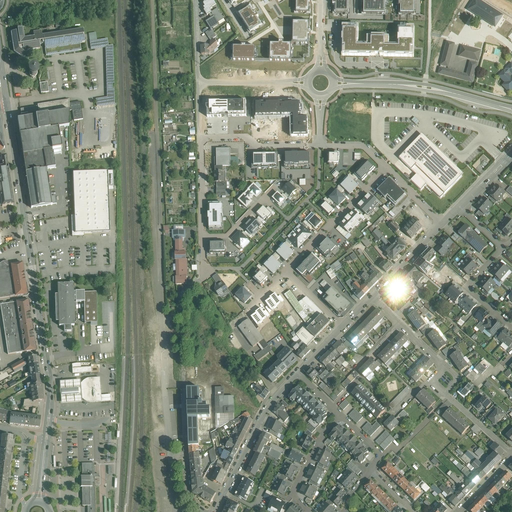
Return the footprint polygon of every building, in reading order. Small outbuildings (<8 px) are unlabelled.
[(217,9),(211,12),(210,10),(212,8),(216,5),(213,0),(204,0),(207,3),(206,2),(205,2),(204,3),(204,4),(204,5),(205,7),(204,8),(205,10),(204,11),(207,16),(209,14),(211,18),(206,22),(211,30),(220,25),(217,21),(223,17),(217,9)] [(296,0),(296,13),(310,13),(310,4),(312,4),(311,0),(296,0)] [(334,0),(335,1),(333,1),(333,6),(334,6),(334,10),(333,10),(333,15),(338,15),(338,13),(345,13),(345,15),(350,15),(350,10),(348,10),(348,0),(334,0)] [(385,0),(364,0),(364,13),(385,14),(385,0)] [(414,0),(400,0),(401,2),(399,2),(399,6),(401,6),(400,14),(414,14),(414,0)] [(504,16),(477,0),(475,0),(468,11),(496,29),(504,16)] [(250,7),(239,14),(250,33),(262,25),(257,18),(259,17),(256,13),(255,14),(250,7)] [(292,22),(292,44),(309,45),(310,36),(311,36),(311,32),(310,32),(310,23),(296,22),(292,22)] [(350,25),(342,25),(342,42),(343,42),(342,56),(379,56),(414,57),(414,26),(407,26),(407,28),(398,28),(398,45),(389,45),(389,37),(385,37),(385,35),(371,35),(371,36),(367,36),(367,44),(358,44),(358,27),(350,27),(350,25)] [(34,36),(25,38),(23,28),(17,29),(18,33),(16,33),(16,31),(11,32),(14,52),(23,59),(31,58),(30,53),(26,53),(26,51),(40,49),(40,45),(44,44),(46,56),(81,50),(80,43),(85,42),(84,36),(83,37),(82,35),(84,35),(83,29),(42,35),(41,30),(33,31),(34,36)] [(211,30),(205,33),(208,38),(214,33),(211,30)] [(337,45),(337,36),(335,36),(335,34),(329,34),(330,46),(337,45)] [(108,46),(107,39),(90,42),(91,49),(105,47),(106,85),(114,85),(113,45),(108,46)] [(217,41),(212,41),(212,43),(210,43),(210,49),(209,49),(209,54),(214,54),(214,50),(217,48),(217,47),(217,46),(217,42),(217,41)] [(292,44),(284,44),(284,42),(279,42),(279,44),(270,44),(270,61),(292,62),(292,44)] [(447,42),(441,65),(448,67),(454,44),(447,42)] [(241,47),(233,47),(233,61),(255,61),(255,47),(246,47),(246,45),(241,45),(241,47)] [(209,46),(201,46),(202,54),(209,54),(209,49),(209,46)] [(481,51),(462,46),(459,56),(478,61),(481,51)] [(440,68),(438,74),(472,83),(477,64),(470,62),(466,75),(440,68)] [(511,64),(499,76),(506,83),(505,84),(511,91),(511,89),(511,64)] [(34,70),(33,69),(32,70),(31,70),(30,70),(30,71),(29,71),(29,72),(29,73),(28,74),(29,75),(29,76),(30,77),(31,78),(32,78),(32,79),(35,78),(36,77),(37,76),(37,75),(37,74),(37,73),(37,72),(37,71),(36,71),(35,70),(34,70)] [(47,82),(39,83),(41,93),(49,92),(47,82)] [(114,89),(107,90),(107,97),(95,99),(97,106),(114,104),(114,89)] [(69,100),(38,105),(38,106),(39,116),(69,111),(69,100)] [(80,102),(69,103),(69,100),(69,111),(72,110),(81,109),(80,102)] [(218,116),(217,101),(207,101),(207,106),(209,106),(209,109),(207,109),(207,117),(214,117),(214,116),(218,116)] [(221,101),(217,101),(218,116),(218,117),(222,117),(229,117),(228,102),(221,102),(221,101)] [(237,117),(237,101),(228,101),(228,102),(229,117),(237,117)] [(246,101),(237,101),(237,117),(246,117),(246,101)] [(291,102),(255,103),(255,118),(291,118),(292,137),(307,136),(307,118),(300,118),(300,114),(302,114),(302,106),(300,106),(300,103),(291,103),(291,102)] [(38,106),(20,109),(21,115),(27,114),(28,117),(39,116),(38,106)] [(83,119),(81,109),(72,110),(74,121),(83,119)] [(21,119),(17,119),(20,134),(68,126),(69,111),(39,116),(28,117),(21,119)] [(411,120),(416,125),(420,121),(415,117),(411,120)] [(22,153),(62,147),(58,128),(69,126),(20,134),(22,153)] [(422,134),(399,158),(416,174),(410,180),(421,190),(426,184),(441,198),(463,174),(462,173),(422,134)] [(62,147),(22,153),(25,173),(47,169),(55,168),(56,168),(56,167),(55,167),(53,155),(61,154),(60,149),(62,149),(62,147)] [(222,149),(216,149),(216,158),(217,167),(223,167),(231,167),(230,149),(227,149),(222,149)] [(310,152),(284,153),(284,168),(288,168),(288,167),(294,166),(294,168),(299,168),(299,166),(306,166),(306,168),(310,168),(310,152)] [(262,153),(251,154),(252,169),(279,168),(278,161),(281,161),(281,155),(278,155),(278,153),(267,153),(267,154),(262,154),(262,153)] [(334,153),(328,153),(328,164),(339,165),(339,153),(334,153)] [(0,183),(10,182),(9,175),(8,169),(9,169),(8,166),(6,156),(1,157),(0,156),(0,183)] [(357,171),(354,174),(358,178),(362,182),(376,168),(367,160),(364,163),(356,170),(357,171)] [(28,191),(49,187),(47,169),(25,173),(28,191)] [(113,171),(73,172),(74,216),(75,233),(84,233),(110,232),(108,191),(114,191),(113,171)] [(223,177),(223,171),(215,172),(215,178),(214,178),(214,182),(217,182),(217,196),(226,196),(226,182),(224,182),(224,177),(223,177)] [(353,181),(349,178),(345,182),(354,190),(358,186),(353,181)] [(389,179),(378,191),(396,208),(407,197),(389,179)] [(10,182),(0,183),(0,198),(2,207),(14,205),(13,204),(10,182)] [(246,192),(252,198),(254,196),(256,198),(263,192),(259,188),(261,186),(257,182),(255,184),(254,183),(248,190),(246,192)] [(289,182),(282,189),(286,193),(284,195),(287,198),(290,200),(292,198),(290,196),(297,189),(289,182)] [(354,190),(345,182),(341,186),(345,190),(350,194),(354,190)] [(505,192),(496,185),(492,189),(501,197),(505,192)] [(49,187),(28,191),(31,208),(52,205),(57,204),(55,197),(51,197),(49,187)] [(501,197),(492,189),(488,194),(490,196),(497,201),(501,197)] [(340,194),(337,191),(330,198),(334,202),(339,206),(345,199),(340,194)] [(251,200),(252,198),(246,192),(244,194),(238,200),(247,208),(253,202),(251,200)] [(278,192),(272,198),(280,206),(287,198),(284,195),(283,194),(281,196),(278,192)] [(370,193),(357,207),(369,217),(381,204),(370,193)] [(497,201),(490,196),(488,198),(495,204),(497,201)] [(492,205),(483,198),(479,202),(488,209),(492,205)] [(328,204),(326,202),(321,207),(329,216),(334,210),(328,204)] [(488,209),(479,202),(475,207),(479,210),(484,214),(488,209)] [(223,203),(208,203),(209,230),(223,230),(223,203)] [(264,207),(257,214),(260,216),(258,218),(263,223),(264,225),(266,222),(265,222),(272,215),(273,215),(275,213),(268,207),(266,209),(264,207)] [(484,214),(479,210),(476,214),(481,218),(485,215),(484,214)] [(359,217),(353,211),(340,225),(342,227),(345,229),(347,231),(349,233),(349,234),(362,220),(359,217)] [(315,215),(308,222),(315,230),(323,222),(315,215)] [(84,236),(84,233),(75,233),(74,216),(71,216),(72,237),(84,236)] [(247,222),(256,230),(263,223),(258,218),(256,220),(252,217),(247,222)] [(511,222),(507,218),(503,223),(511,230),(511,229),(511,222)] [(417,223),(413,219),(408,225),(416,233),(422,227),(417,223)] [(400,228),(393,221),(391,224),(398,231),(400,228)] [(249,237),(256,230),(247,222),(242,227),(246,230),(244,232),(248,236),(249,237)] [(511,230),(503,223),(499,228),(503,231),(507,235),(511,230)] [(398,231),(391,224),(389,226),(396,233),(398,231)] [(374,225),(369,229),(373,234),(377,229),(374,225)] [(408,225),(403,231),(411,239),(416,233),(408,225)] [(466,225),(459,233),(465,239),(473,231),(466,225)] [(306,229),(303,226),(296,233),(305,241),(311,234),(306,229)] [(377,229),(373,234),(379,241),(381,240),(381,239),(384,237),(377,229)] [(239,230),(231,239),(241,248),(249,239),(246,237),(248,236),(244,232),(243,231),(242,233),(239,230)] [(473,231),(465,239),(480,254),(488,246),(473,231)] [(296,233),(289,240),(292,243),(298,248),(305,241),(296,233)] [(365,237),(361,241),(367,248),(371,244),(365,237)] [(392,246),(384,237),(381,239),(381,240),(386,246),(387,245),(389,247),(390,248),(386,253),(389,256),(387,257),(389,259),(391,258),(393,260),(394,259),(395,260),(396,258),(396,257),(399,254),(394,248),(392,246)] [(452,243),(446,237),(443,240),(443,239),(440,242),(441,242),(439,244),(440,245),(445,250),(446,250),(452,243)] [(327,238),(317,249),(327,258),(337,247),(337,246),(339,244),(332,238),(330,240),(327,238)] [(400,238),(392,246),(394,248),(399,254),(403,250),(404,250),(405,249),(405,248),(406,247),(404,246),(406,244),(400,238)] [(226,242),(209,242),(210,254),(226,254),(226,242)] [(289,248),(285,244),(281,249),(290,257),(294,253),(289,248)] [(445,250),(440,245),(435,250),(442,256),(447,251),(446,250),(445,250)] [(290,257),(281,249),(277,253),(280,257),(285,261),(290,257)] [(429,249),(420,258),(426,264),(428,262),(429,264),(435,257),(434,256),(435,254),(429,249)] [(312,253),(296,270),(310,283),(314,279),(311,275),(325,261),(320,257),(318,259),(312,253)] [(474,260),(468,254),(466,256),(468,259),(472,263),(474,260)] [(276,261),(273,257),(268,262),(277,270),(281,266),(276,261)] [(186,260),(176,260),(177,277),(186,277),(187,277),(187,259),(186,259),(186,260)] [(472,263),(468,259),(464,263),(472,271),(477,267),(472,263)] [(0,283),(25,280),(25,279),(24,279),(24,276),(24,275),(24,273),(24,272),(23,270),(23,269),(23,267),(23,266),(22,264),(22,263),(8,265),(8,261),(3,262),(0,263),(0,283)] [(392,267),(386,261),(380,267),(386,273),(392,267)] [(277,270),(268,262),(264,266),(268,269),(273,274),(277,270)] [(453,269),(444,262),(439,268),(443,272),(446,268),(451,272),(453,269)] [(472,271),(464,263),(460,267),(461,268),(468,275),(472,271)] [(505,267),(500,263),(496,268),(504,275),(508,270),(505,267)] [(262,267),(259,265),(257,267),(261,271),(263,273),(265,271),(262,267)] [(383,277),(372,266),(370,268),(374,272),(376,272),(373,276),(378,281),(383,277)] [(420,274),(412,266),(406,273),(412,278),(412,277),(416,280),(415,281),(418,284),(419,284),(418,283),(423,277),(420,274)] [(504,275),(496,268),(491,273),(496,277),(500,280),(504,275)] [(449,284),(432,270),(427,276),(430,278),(444,290),(449,284)] [(261,271),(253,279),(261,286),(265,283),(264,283),(269,278),(263,273),(261,271)] [(378,281),(373,276),(369,279),(368,278),(369,277),(365,273),(363,275),(374,286),(378,281)] [(406,273),(402,277),(407,283),(409,281),(411,279),(412,279),(412,278),(406,273)] [(216,283),(217,283),(219,281),(221,283),(223,282),(217,274),(213,277),(213,278),(216,283)] [(374,286),(363,275),(361,278),(365,282),(366,281),(367,282),(364,285),(369,290),(374,286)] [(407,283),(402,277),(397,282),(398,283),(402,288),(406,285),(407,283)] [(492,281),(487,277),(483,281),(491,288),(495,284),(492,281)] [(499,283),(494,279),(492,281),(495,284),(499,287),(501,285),(499,283)] [(25,280),(0,283),(0,298),(17,296),(18,296),(20,295),(20,296),(21,295),(23,295),(24,295),(27,294),(26,291),(27,291),(26,291),(26,288),(25,285),(26,285),(25,285),(25,282),(25,280)] [(359,289),(354,284),(353,283),(351,280),(346,283),(351,290),(353,288),(356,291),(355,291),(356,292),(354,294),(360,300),(365,295),(359,290),(359,289)] [(491,288),(483,281),(479,285),(484,290),(487,292),(491,288)] [(221,283),(218,285),(218,287),(216,288),(216,291),(217,293),(219,293),(220,296),(222,296),(225,293),(227,294),(230,292),(223,282),(221,283)] [(364,285),(360,288),(359,287),(360,286),(356,282),(354,284),(359,289),(359,290),(365,295),(369,290),(364,285)] [(398,283),(394,287),(393,286),(390,289),(397,295),(400,292),(401,293),(404,290),(402,288),(398,283)] [(413,288),(407,283),(406,285),(407,287),(405,289),(408,292),(409,291),(413,295),(416,292),(414,290),(414,289),(413,288)] [(55,308),(74,308),(74,301),(73,292),(73,284),(57,284),(57,295),(55,295),(55,308)] [(464,298),(449,284),(444,290),(460,304),(464,298)] [(243,288),(236,295),(240,299),(245,304),(252,297),(247,292),(243,288)] [(344,300),(338,295),(338,294),(333,289),(327,295),(330,298),(326,301),(329,304),(329,303),(332,306),(331,307),(338,313),(341,309),(344,312),(350,306),(344,300)] [(390,289),(384,296),(390,302),(397,295),(390,289)] [(84,291),(75,292),(73,292),(74,301),(76,301),(76,302),(84,302),(84,293),(84,291)] [(290,291),(284,295),(295,310),(301,305),(299,303),(290,291)] [(84,293),(84,302),(84,323),(97,323),(96,292),(84,293)] [(310,301),(307,297),(299,303),(301,305),(295,310),(309,328),(321,315),(322,315),(323,313),(314,304),(313,303),(312,302),(311,301),(310,301)] [(474,306),(464,298),(460,304),(469,312),(474,306)] [(28,300),(0,305),(2,315),(29,310),(28,300)] [(432,306),(429,310),(434,314),(437,310),(432,306)] [(74,308),(55,308),(56,322),(58,322),(58,326),(59,326),(64,326),(64,332),(66,332),(71,332),(71,331),(71,326),(74,326),(74,325),(74,308)] [(384,317),(377,309),(371,316),(378,322),(381,319),(382,319),(384,317)] [(482,309),(476,317),(481,322),(482,322),(488,315),(482,309)] [(29,310),(2,315),(3,325),(31,320),(29,310)] [(415,311),(407,316),(411,322),(419,316),(418,316),(416,314),(417,313),(415,311)] [(309,328),(307,330),(315,338),(330,323),(322,315),(321,315),(309,328)] [(378,322),(371,316),(365,322),(372,328),(375,324),(376,325),(378,323),(378,322)] [(419,316),(411,322),(418,331),(427,324),(422,317),(420,318),(419,316)] [(264,339),(249,319),(242,324),(238,327),(253,347),(264,339)] [(31,320),(3,325),(5,335),(32,330),(31,320)] [(492,324),(487,320),(485,323),(482,326),(487,330),(492,324)] [(487,330),(486,330),(493,336),(501,326),(495,321),(492,324),(487,330)] [(365,322),(359,328),(366,334),(369,331),(370,332),(372,329),(372,328),(365,322)] [(481,322),(476,328),(479,330),(482,326),(485,323),(482,322),(481,322)] [(307,330),(304,327),(296,335),(300,341),(303,343),(307,347),(315,338),(307,330)] [(366,334),(359,328),(353,334),(360,340),(363,337),(364,338),(367,335),(366,334)] [(443,336),(438,328),(435,330),(441,338),(443,336)] [(32,330),(5,335),(6,344),(34,340),(32,330)] [(435,330),(428,336),(433,343),(441,338),(435,330)] [(501,334),(498,338),(501,340),(500,341),(503,343),(511,334),(509,333),(508,331),(507,330),(505,330),(501,334)] [(409,340),(401,333),(396,339),(403,346),(409,340)] [(360,340),(353,334),(347,340),(351,343),(354,346),(357,343),(358,344),(361,341),(360,340)] [(511,335),(511,334),(503,343),(506,346),(506,345),(509,347),(511,344),(511,343),(511,335)] [(441,338),(433,343),(439,351),(446,345),(441,338)] [(403,346),(396,339),(390,345),(397,353),(403,346)] [(34,340),(6,344),(8,354),(35,350),(34,340)] [(343,345),(339,341),(333,348),(340,355),(343,352),(342,351),(345,348),(343,345)] [(295,343),(291,347),(296,351),(297,349),(299,351),(297,354),(302,359),(306,355),(299,347),(297,344),(295,343)] [(299,347),(306,355),(310,351),(307,347),(303,343),(299,347)] [(397,353),(390,345),(384,351),(391,359),(397,353)] [(268,346),(254,356),(257,361),(272,351),(268,346)] [(286,348),(280,354),(281,356),(278,359),(279,361),(287,368),(291,364),(292,365),(297,361),(293,357),(293,356),(290,352),(286,348)] [(340,355),(333,348),(329,352),(334,358),(335,358),(335,357),(337,358),(340,355)] [(391,359),(384,351),(378,358),(379,359),(383,363),(385,365),(391,359)] [(457,351),(450,357),(455,364),(462,359),(457,351)] [(329,352),(325,356),(331,362),(336,367),(338,365),(334,361),(336,359),(335,358),(334,358),(329,352)] [(36,356),(28,358),(28,362),(29,365),(29,366),(38,364),(36,356)] [(325,356),(320,361),(326,367),(327,368),(330,365),(329,364),(331,362),(325,356)] [(340,361),(337,358),(336,359),(334,361),(338,365),(339,367),(342,364),(340,361)] [(434,365),(427,358),(422,362),(429,369),(434,365)] [(375,363),(371,359),(365,366),(372,373),(378,367),(379,367),(375,363)] [(468,367),(462,359),(455,364),(460,372),(468,367)] [(22,360),(11,367),(14,372),(25,366),(24,363),(22,360)] [(279,361),(273,367),(270,364),(267,368),(270,370),(265,375),(272,383),(287,368),(279,361)] [(429,369),(422,362),(418,367),(425,374),(429,369)] [(38,364),(29,366),(29,367),(29,369),(29,373),(28,373),(29,377),(30,377),(31,377),(39,375),(38,364)] [(486,370),(480,364),(475,368),(482,374),(486,370)] [(365,366),(359,372),(366,379),(372,373),(365,366)] [(425,374),(418,367),(413,371),(420,378),(425,374)] [(328,373),(324,368),(318,374),(319,375),(318,376),(321,378),(320,378),(329,387),(333,383),(338,378),(331,372),(330,371),(328,373)] [(318,374),(312,369),(306,374),(313,381),(317,377),(319,380),(320,378),(321,378),(318,376),(319,375),(318,374)] [(359,375),(355,371),(350,375),(355,379),(359,375)] [(420,378),(413,371),(409,376),(416,383),(420,378)] [(39,375),(31,377),(32,383),(27,384),(28,388),(30,386),(32,385),(41,383),(39,375)] [(99,378),(88,379),(86,379),(84,380),(83,381),(82,382),(82,383),(81,384),(80,386),(79,387),(79,389),(79,390),(79,391),(79,392),(79,393),(79,394),(80,395),(80,396),(81,397),(82,399),(83,399),(84,400),(85,401),(86,402),(88,402),(89,403),(101,402),(101,395),(99,378)] [(59,382),(61,404),(82,402),(80,380),(59,382)] [(41,383),(32,385),(30,386),(32,399),(33,402),(39,401),(43,400),(41,383)] [(464,390),(461,393),(465,397),(470,391),(471,392),(474,389),(469,384),(464,390)] [(269,392),(263,387),(262,389),(257,385),(254,389),(259,393),(258,394),(264,399),(269,392)] [(334,394),(326,386),(323,390),(330,397),(334,394)] [(360,386),(352,394),(355,398),(356,397),(359,399),(358,400),(362,404),(363,403),(365,405),(364,406),(373,398),(371,396),(370,396),(367,393),(365,391),(360,386)] [(299,387),(294,391),(291,394),(291,395),(288,397),(291,400),(291,399),(294,401),(295,400),(295,399),(303,391),(299,387)] [(188,403),(188,418),(210,417),(210,408),(207,408),(207,404),(203,405),(200,405),(200,401),(199,388),(187,389),(188,403)] [(199,388),(200,401),(202,401),(203,405),(207,404),(207,408),(210,408),(210,417),(211,434),(234,420),(234,414),(217,414),(217,415),(216,415),(215,388),(199,388)] [(224,388),(215,388),(216,415),(217,415),(217,414),(234,414),(234,397),(224,397),(224,388)] [(423,390),(416,398),(422,403),(429,396),(423,390)] [(304,391),(303,391),(295,399),(295,400),(302,406),(310,397),(311,397),(308,394),(304,391)] [(429,396),(422,403),(428,409),(429,410),(431,407),(436,402),(429,396)] [(310,397),(302,406),(308,412),(316,403),(317,403),(314,400),(314,401),(310,397)] [(488,402),(483,397),(478,403),(475,406),(479,410),(484,404),(485,405),(488,402)] [(375,400),(373,398),(364,406),(365,407),(366,406),(368,408),(367,409),(371,413),(372,412),(374,414),(373,415),(377,419),(385,411),(380,405),(378,403),(375,400)] [(32,399),(24,400),(23,406),(32,408),(38,408),(39,401),(33,402),(32,399)] [(278,403),(275,407),(276,408),(273,411),(278,417),(283,411),(285,410),(278,403)] [(316,403),(308,412),(314,418),(322,410),(323,410),(323,409),(321,406),(320,407),(317,403),(316,403)] [(444,404),(439,408),(444,413),(445,412),(449,408),(444,404)] [(31,416),(25,416),(24,426),(39,428),(40,417),(37,417),(38,408),(32,408),(31,416)] [(457,416),(450,409),(442,417),(450,424),(457,416)] [(322,410),(314,418),(313,419),(319,425),(321,424),(322,424),(324,422),(323,421),(327,418),(325,416),(327,414),(323,410),(322,410)] [(403,421),(409,415),(404,410),(398,416),(403,421)] [(491,416),(489,419),(494,424),(496,421),(498,422),(503,416),(497,410),(493,414),(491,416)] [(290,417),(283,411),(278,417),(284,423),(290,417)] [(11,412),(3,412),(2,420),(10,421),(10,414),(11,414),(11,412)] [(11,414),(10,414),(10,421),(9,424),(24,426),(25,416),(11,414)] [(392,416),(384,425),(391,432),(399,423),(392,416)] [(457,416),(450,424),(462,435),(469,427),(457,416)] [(211,434),(210,417),(188,418),(189,447),(198,446),(199,446),(199,443),(201,442),(201,440),(211,440),(211,434)] [(239,418),(230,423),(233,425),(235,426),(237,424),(238,424),(239,422),(240,420),(239,418)] [(246,419),(246,418),(245,419),(244,422),(240,420),(239,422),(249,427),(252,422),(246,419)] [(316,430),(319,425),(313,419),(312,418),(308,423),(309,424),(309,423),(311,426),(313,428),(316,430)] [(281,424),(272,420),(268,429),(277,433),(279,430),(280,429),(281,427),(281,426),(281,424)] [(249,427),(239,422),(238,424),(242,426),(240,429),(247,433),(249,427)] [(335,430),(331,433),(332,433),(329,436),(332,438),(335,440),(336,438),(344,430),(340,425),(335,430)] [(481,431),(475,425),(471,430),(478,435),(481,431)] [(247,433),(240,429),(239,432),(237,431),(235,429),(233,433),(244,438),(247,433)] [(307,430),(306,429),(304,432),(305,433),(304,435),(311,439),(313,435),(312,434),(309,432),(307,430)] [(344,430),(336,438),(342,444),(351,436),(351,435),(349,433),(348,433),(344,429),(344,430)] [(244,438),(233,433),(232,437),(235,438),(235,436),(237,437),(235,440),(241,443),(244,438)] [(271,437),(263,433),(258,442),(266,446),(268,442),(270,444),(272,441),(269,439),(271,437)] [(12,437),(2,436),(0,435),(0,445),(1,446),(0,450),(2,451),(11,452),(12,437)] [(311,439),(304,435),(299,446),(307,450),(312,439),(311,439)] [(351,436),(342,444),(349,450),(357,442),(358,442),(355,439),(351,436)] [(241,443),(235,440),(234,442),(230,440),(228,443),(239,449),(241,443)] [(266,446),(258,442),(254,451),(256,453),(261,455),(262,453),(265,454),(267,451),(269,452),(268,454),(278,459),(281,454),(271,449),(270,448),(266,446)] [(357,442),(349,450),(355,457),(364,448),(361,445),(361,446),(357,442)] [(239,449),(228,443),(226,448),(227,448),(228,447),(231,449),(230,451),(236,454),(239,449)] [(504,452),(495,443),(490,448),(494,452),(499,457),(504,452)] [(283,450),(272,444),(270,448),(271,449),(281,454),(283,450)] [(214,448),(209,451),(212,464),(214,462),(217,460),(214,448)] [(364,448),(355,457),(354,457),(361,464),(363,462),(365,460),(365,459),(368,456),(367,454),(368,452),(364,448)] [(480,448),(475,453),(479,457),(484,452),(480,448)] [(324,452),(320,450),(317,455),(328,461),(331,455),(330,454),(324,452)] [(11,452),(2,451),(0,463),(9,464),(11,452)] [(230,451),(229,451),(228,453),(225,451),(223,454),(233,460),(236,454),(230,451)] [(303,457),(293,452),(289,459),(300,464),(303,457)] [(477,460),(468,452),(465,454),(474,463),(477,460)] [(494,452),(489,457),(493,461),(497,464),(501,459),(499,457),(494,452)] [(251,463),(260,467),(265,457),(261,455),(256,453),(251,463)] [(233,460),(223,454),(221,458),(225,460),(224,462),(231,465),(233,460)] [(474,463),(465,454),(461,458),(468,465),(469,463),(471,466),(472,465),(474,463)] [(328,461),(317,455),(314,461),(319,463),(324,466),(325,467),(328,461)] [(483,472),(493,461),(489,457),(486,460),(487,461),(482,466),(480,469),(483,472)] [(199,459),(190,460),(191,471),(192,480),(201,479),(201,474),(200,459),(199,459)] [(480,464),(477,460),(474,463),(480,469),(482,466),(480,464)] [(493,461),(483,472),(486,475),(497,464),(493,461)] [(224,462),(224,463),(222,466),(220,470),(227,473),(231,465),(224,462)] [(0,463),(0,476),(8,477),(9,464),(0,463)] [(94,463),(82,464),(82,476),(80,476),(80,477),(81,477),(81,484),(81,487),(80,487),(82,487),(82,490),(82,506),(87,506),(87,511),(95,511),(95,485),(95,478),(98,478),(98,474),(94,474),(94,463)] [(260,467),(251,463),(247,472),(255,476),(260,467)] [(393,468),(388,463),(387,464),(383,468),(382,469),(387,475),(393,468)] [(480,469),(474,463),(472,465),(476,470),(478,471),(474,474),(481,480),(486,475),(483,472),(480,469)] [(292,466),(286,464),(284,469),(294,474),(297,469),(292,466)] [(316,469),(312,467),(309,472),(319,478),(322,472),(316,469)] [(349,467),(348,467),(346,469),(348,471),(353,475),(355,473),(353,471),(351,469),(349,467)] [(220,470),(217,468),(211,480),(221,485),(227,473),(220,470)] [(393,468),(387,475),(393,480),(399,473),(393,468)] [(294,474),(284,469),(281,474),(287,477),(292,480),(294,474)] [(474,474),(472,476),(464,469),(461,472),(469,480),(476,486),(481,480),(474,474)] [(353,475),(348,471),(343,476),(352,484),(356,478),(353,475)] [(511,478),(505,471),(500,476),(506,482),(511,478)] [(319,478),(309,472),(306,478),(310,480),(317,484),(317,483),(319,478)] [(399,473),(393,480),(398,485),(404,479),(399,473)] [(455,476),(453,474),(450,477),(460,487),(461,485),(463,486),(459,490),(465,497),(470,491),(458,479),(455,476)] [(352,484),(343,476),(339,481),(339,482),(343,486),(347,489),(352,484)] [(500,476),(496,481),(502,487),(506,482),(500,476)] [(468,480),(467,479),(465,481),(460,477),(460,478),(458,479),(470,491),(476,486),(469,480),(468,480)] [(254,483),(244,478),(235,496),(246,501),(254,483)] [(204,488),(203,479),(201,479),(192,480),(193,490),(193,493),(210,503),(216,494),(209,490),(208,490),(204,488)] [(404,479),(398,485),(403,490),(409,484),(404,479)] [(284,482),(278,480),(276,485),(286,490),(289,485),(284,482)] [(371,481),(365,487),(370,492),(376,486),(371,481)] [(502,487),(496,481),(491,486),(497,492),(502,487)] [(409,484),(403,490),(408,495),(415,489),(409,484)] [(286,490),(276,485),(273,490),(278,493),(284,495),(286,490)] [(311,488),(306,485),(303,486),(302,489),(314,495),(317,490),(311,488)] [(448,491),(443,485),(440,488),(445,493),(448,491)] [(381,491),(376,486),(370,492),(375,497),(381,491)] [(497,492),(491,486),(487,491),(493,497),(497,492)] [(342,492),(337,488),(333,493),(335,495),(341,500),(345,495),(342,492)] [(314,495),(302,489),(300,492),(301,494),(312,500),(314,495)] [(415,489),(408,495),(414,500),(420,494),(415,489)] [(451,493),(448,490),(448,491),(445,493),(448,496),(447,497),(449,499),(448,500),(455,507),(460,502),(451,493)] [(387,496),(381,491),(375,497),(381,502),(387,496)] [(459,491),(456,494),(453,491),(451,493),(460,502),(465,497),(459,491)] [(493,497),(487,491),(482,495),(488,501),(493,497)] [(341,500),(335,495),(331,499),(330,500),(335,503),(338,506),(343,502),(341,500)] [(488,501),(482,495),(477,500),(483,506),(488,501)] [(392,501),(387,496),(381,502),(386,508),(392,501)] [(274,497),(269,507),(269,508),(271,509),(274,511),(280,500),(274,497)] [(280,500),(274,511),(275,511),(280,511),(285,503),(280,500)] [(477,500),(473,505),(479,511),(483,506),(477,500)] [(229,501),(225,509),(232,511),(235,511),(238,505),(229,501)] [(392,501),(386,508),(384,510),(386,511),(392,511),(397,507),(392,501)] [(325,503),(325,502),(321,506),(327,511),(333,511),(334,511),(330,507),(325,503)]
